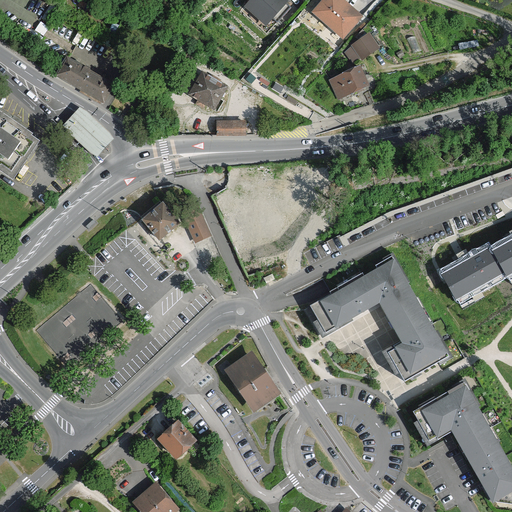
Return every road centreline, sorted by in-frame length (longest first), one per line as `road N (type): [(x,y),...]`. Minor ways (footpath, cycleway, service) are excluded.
road 1 (residential): [(241,311),(399,231),(511,191)]
road 2 (residential): [(270,150),(432,87),(511,35)]
road 3 (primary): [(270,150),(401,136),(511,105)]
road 4 (residential): [(80,441),(215,317),(241,311)]
road 5 (residential): [(280,361),(349,477),(396,511)]
road 6 (residential): [(399,511),(280,361)]
road 7 (residential): [(41,511),(184,384)]
road 8 (primary): [(0,279),(109,182)]
